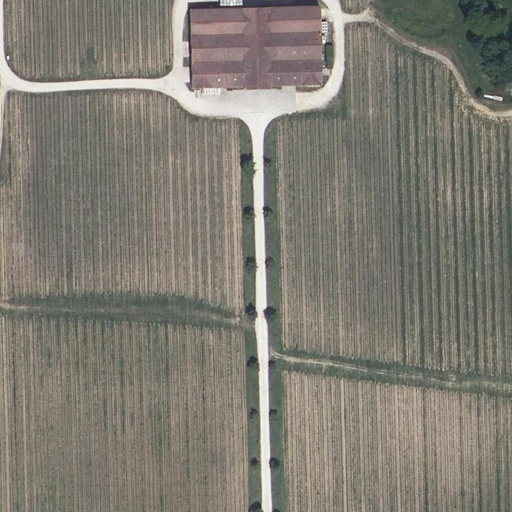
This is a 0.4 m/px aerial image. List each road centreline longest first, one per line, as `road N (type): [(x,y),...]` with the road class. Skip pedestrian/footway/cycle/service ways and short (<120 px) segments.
road 1 (track): [(264,333),(234,321),(140,309),(0,305)]
road 2 (track): [(265,349),(511,385)]
road 3 (track): [(339,22),(375,16),(408,43),(448,56),(474,102),(511,116)]
